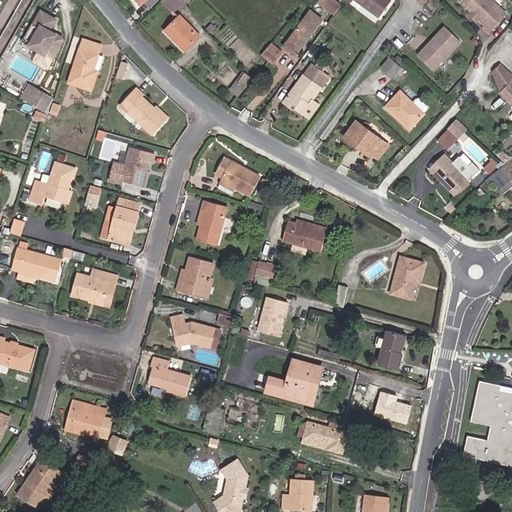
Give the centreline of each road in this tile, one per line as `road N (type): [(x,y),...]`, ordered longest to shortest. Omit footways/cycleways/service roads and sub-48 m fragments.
road 1 (residential): [(66,324),(133,343),(180,157),(215,112)]
road 2 (residential): [(215,112),(464,250)]
road 3 (residential): [(421,511),(465,290)]
road 4 (unknown): [(298,157),(404,0)]
road 5 (residential): [(66,324),(31,433),(0,467)]
road 6 (residential): [(108,0),(215,112)]
